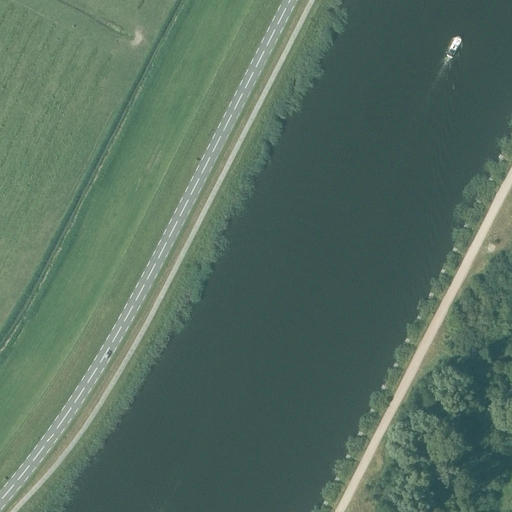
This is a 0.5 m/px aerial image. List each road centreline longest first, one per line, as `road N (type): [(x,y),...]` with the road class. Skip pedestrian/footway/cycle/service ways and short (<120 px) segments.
road 1 (primary): [(0,501),(129,313),(289,0)]
road 2 (track): [(338,511),(511,169)]
